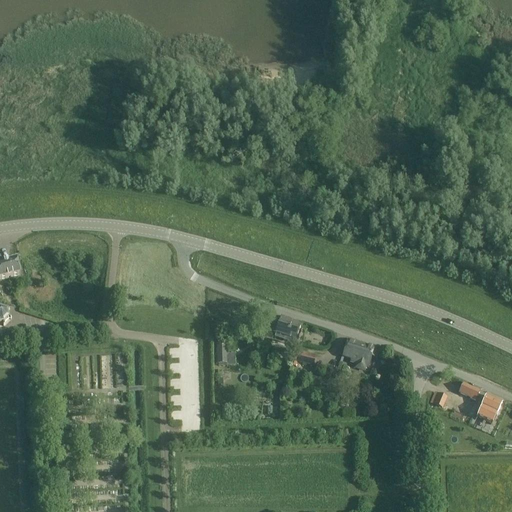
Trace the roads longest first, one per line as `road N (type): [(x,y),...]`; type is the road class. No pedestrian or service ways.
road 1 (tertiary): [(511,349),(384,296),(186,239)]
road 2 (unclassified): [(426,361),(191,276),(186,239)]
road 3 (tertiary): [(0,229),(78,223),(186,239)]
road 4 (unclassified): [(40,331),(46,511)]
road 5 (unclassified): [(422,511),(419,382),(426,361)]
